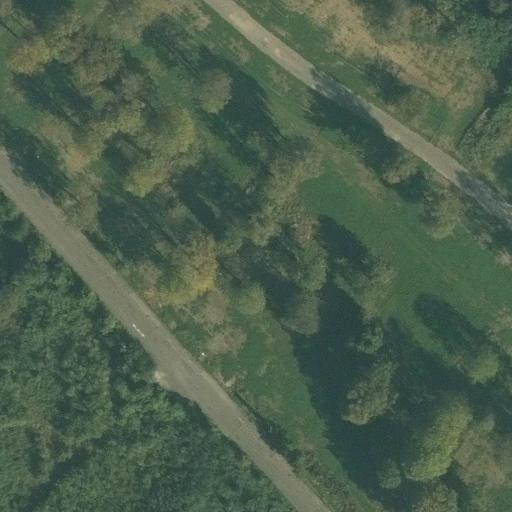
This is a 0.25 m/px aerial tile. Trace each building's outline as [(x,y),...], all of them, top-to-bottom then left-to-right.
[(300,0),(339,19),(348,0),(300,0)] [(157,4),(126,25),(165,80),(196,59),(157,4)] [(374,73),(461,106),(474,71),(388,39),(374,73)] [(0,104),(18,93),(0,65),(0,104)] [(225,81),(204,109),(263,153),(284,125),(225,81)] [(55,198),(90,175),(50,113),(14,136),(55,198)] [(296,172),(362,196),(372,166),(306,142),(296,172)] [(159,245),(103,204),(82,232),(138,273),(159,245)] [(158,307),(205,367),(237,342),(190,282),(158,307)] [(511,360),(511,338),(502,353),(511,360)] [(280,447),(310,422),(263,365),(233,390),(280,447)] [(511,470),(509,469),(494,496),(511,505),(511,470)]
